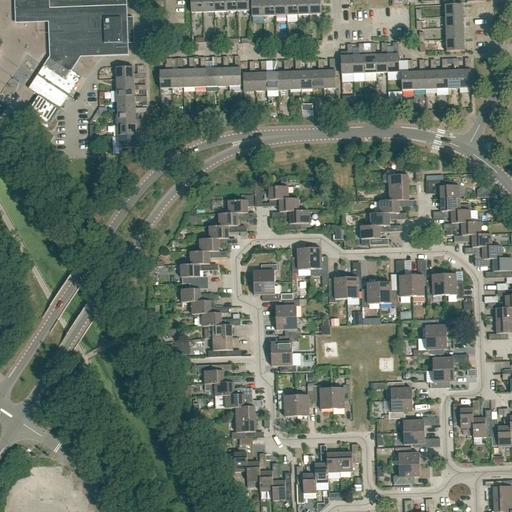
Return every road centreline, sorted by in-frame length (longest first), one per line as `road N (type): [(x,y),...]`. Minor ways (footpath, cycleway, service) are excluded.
road 1 (residential): [(264,240),(320,238),(342,254),(441,251),(474,275),(481,386),(475,395),(445,400),(449,473)]
road 2 (tertiary): [(258,139),(197,146),(132,200),(0,398)]
road 3 (tertiary): [(20,422),(158,212),(194,173),(258,139)]
road 4 (residential): [(372,495),(363,439),(283,440),(274,432),(272,389),(260,374),(258,313),(237,298),(235,260),(251,241),(264,240)]
road 5 (tertiary): [(258,139),(408,133),(467,149)]
road 6 (residential): [(72,155),(71,111),(98,68),(139,62),(137,0)]
road 7 (unclassified): [(106,511),(75,460),(20,422)]
